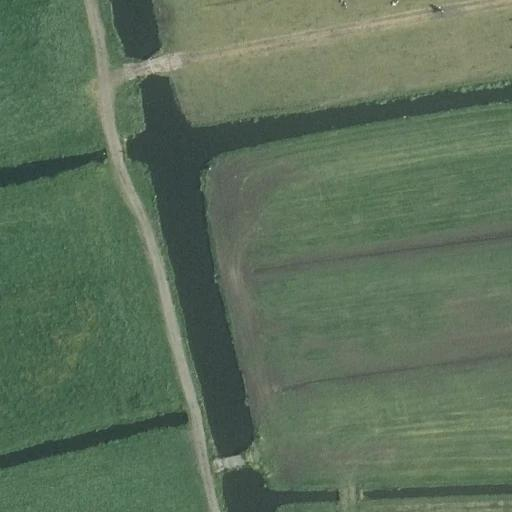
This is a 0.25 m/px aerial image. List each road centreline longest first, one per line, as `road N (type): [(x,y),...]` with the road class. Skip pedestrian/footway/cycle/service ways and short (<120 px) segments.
road 1 (track): [(213,511),(145,220),(111,141),(105,73)]
road 2 (track): [(105,73),(511,4)]
